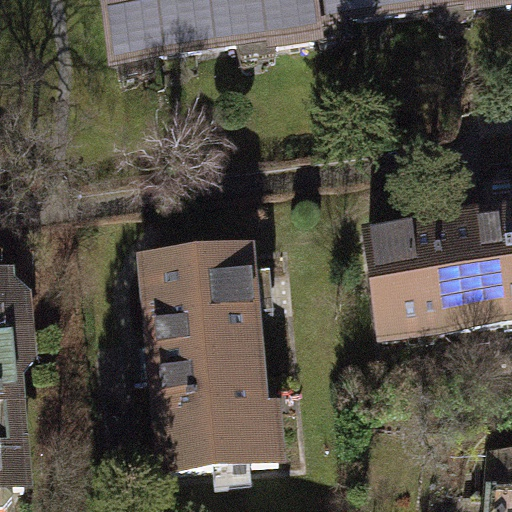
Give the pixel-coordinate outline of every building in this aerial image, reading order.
[(312,31),(307,0),(101,0),(111,68),(313,41),(312,31)] [(511,4),(511,0),(307,0),(312,31),(511,4)] [(511,220),(481,224),(367,238),(380,340),(511,324),(511,220)] [(262,419),(246,260),(140,271),(148,349),(161,479),(279,467),(274,418),(262,419)] [(0,511),(44,511),(43,475),(0,462),(0,377),(38,363),(34,277),(0,278),(0,511)] [(511,511),(511,459),(492,460),(484,511),(511,511)]
